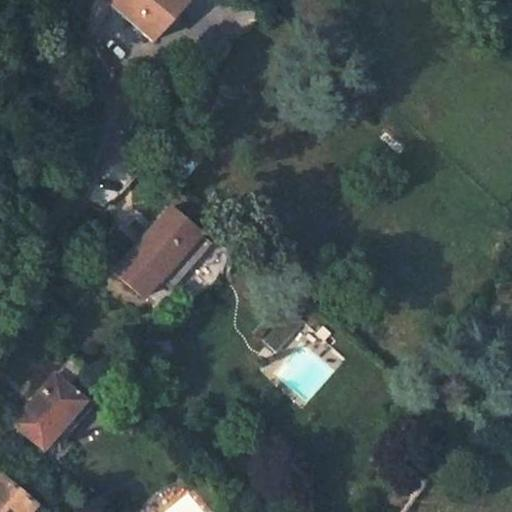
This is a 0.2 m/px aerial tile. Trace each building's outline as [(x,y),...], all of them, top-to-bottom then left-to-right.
[(100,0),(154,43),(190,0),(189,0),(100,0)] [(118,142),(114,166),(140,177),(152,163),(121,136),(118,142)] [(165,208),(111,272),(138,296),(154,279),(166,289),(206,242),(165,208)] [(17,308),(27,317),(33,322),(34,320),(47,328),(60,306),(30,288),(17,308)] [(272,349),(299,318),(284,305),(257,336),(272,349)] [(14,341),(32,357),(50,337),(33,322),(27,317),(14,341)] [(10,427),(38,453),(51,438),(58,445),(88,410),(52,379),(10,427)] [(0,511),(37,511),(39,510),(0,477),(0,511)]
